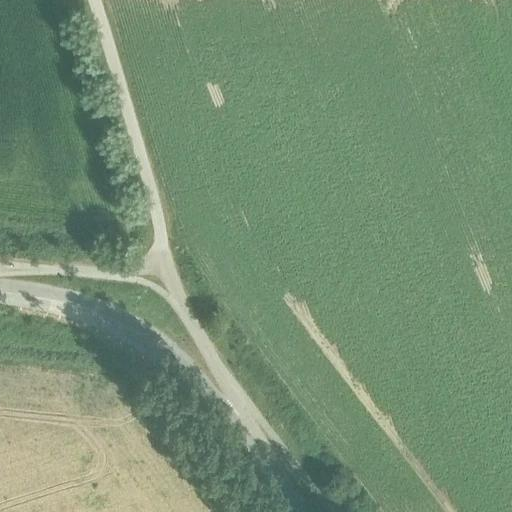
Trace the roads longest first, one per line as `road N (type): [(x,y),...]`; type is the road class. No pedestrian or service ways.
road 1 (tertiary): [(247,444),(174,358),(137,330),(85,305),(0,290)]
road 2 (unclassified): [(96,0),(153,195),(165,263),(161,289)]
road 3 (unclassified): [(247,444),(236,387),(161,289)]
road 4 (unclassified): [(161,289),(123,275),(23,264),(0,270)]
